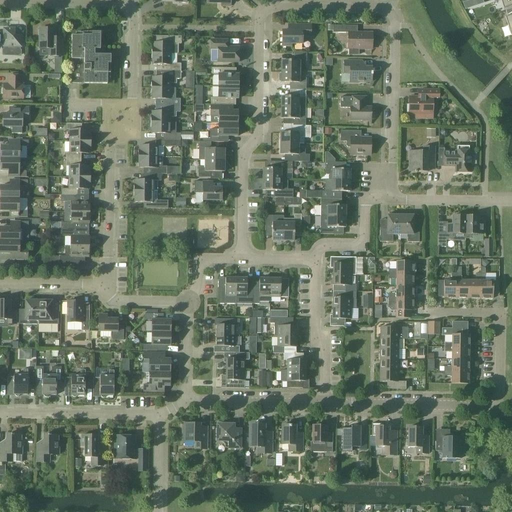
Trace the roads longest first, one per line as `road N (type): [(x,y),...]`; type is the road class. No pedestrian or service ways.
road 1 (residential): [(241,259),(243,157),(257,132),(259,18),(270,9),(378,9),(393,17),(392,200)]
road 2 (residential): [(106,285),(109,145),(132,103),(133,16),(118,5),(0,3)]
road 3 (residential): [(490,414),(498,399),(498,318),(425,312)]
road 4 (residential): [(490,414),(454,405),(325,403)]
road 5 (residential): [(159,416),(0,413)]
road 6 (residential): [(315,260),(325,403)]
road 7 (residential): [(325,403),(186,401)]
road 8 (residential): [(392,200),(364,199),(361,244),(321,249),(315,260)]
road 9 (residential): [(511,202),(392,200)]
